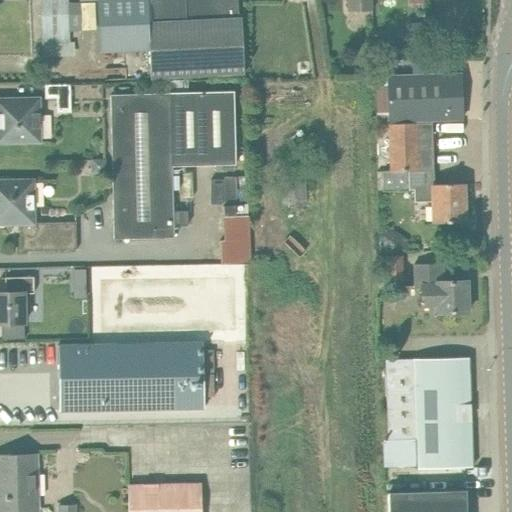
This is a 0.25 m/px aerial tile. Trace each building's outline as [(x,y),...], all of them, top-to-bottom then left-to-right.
[(79,0),(82,0),(96,0),(99,52),(149,50),(150,78),(245,74),(242,18),(239,18),(237,0),(79,0)] [(371,0),(347,0),(348,11),(372,10),(371,0)] [(410,23),(410,47),(424,47),(424,23),(410,23)] [(460,73),(387,75),(376,76),(377,123),(388,123),(390,170),(382,171),(383,183),(433,183),(431,120),(462,119),(460,73)] [(70,112),(70,85),(45,85),(46,97),(57,97),(57,112),(70,112)] [(114,238),(174,237),(173,226),(188,225),(186,165),(236,164),(234,91),(170,93),(110,94),(114,238)] [(39,97),(15,99),(0,98),(0,142),(16,143),(40,142),(39,97)] [(304,172),(283,172),(284,203),(305,202),(304,172)] [(0,224),(20,224),(20,251),(77,250),(76,222),(34,221),(33,180),(0,180),(0,224)] [(433,184),(433,183),(383,183),(383,190),(414,189),(414,202),(432,201),(433,223),(465,222),(464,183),(433,184)] [(223,204),(223,213),(247,214),(247,204),(223,204)] [(220,263),(248,263),(247,214),(223,214),(224,238),(220,238),(220,263)] [(386,256),(387,283),(402,282),(401,256),(386,256)] [(466,281),(442,282),(441,263),(414,264),(415,287),(421,287),(422,305),(437,304),(437,313),(467,312),(466,281)] [(85,268),(73,268),(74,297),(86,297),(85,268)] [(30,277),(25,277),(5,278),(5,293),(0,292),(0,323),(12,323),(25,322),(24,293),(34,293),(33,276),(30,277)] [(202,342),(78,345),(58,346),(59,410),(79,410),(203,407),(202,342)] [(407,468),(452,466),(472,466),(469,359),(449,359),(385,360),(388,440),(416,439),(416,453),(406,453),(407,468)] [(36,454),(21,454),(0,455),(0,511),(30,511),(30,497),(37,497),(36,454)] [(128,511),(188,511),(188,483),(128,485),(128,511)] [(466,511),(466,490),(387,492),(387,511),(466,511)]
